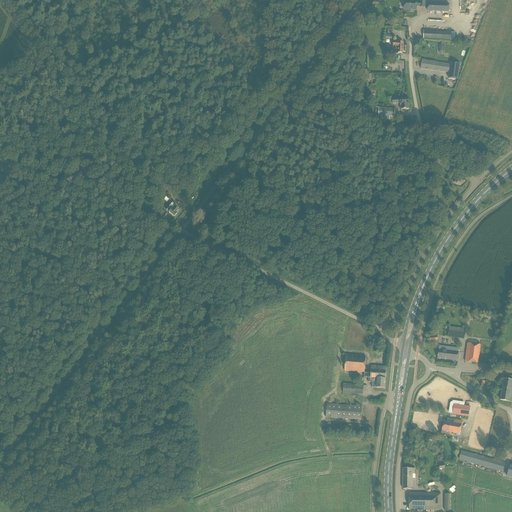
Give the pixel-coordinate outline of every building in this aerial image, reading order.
[(424,7),(424,0),(420,0),(420,3),(416,3),(417,2),(404,1),(404,10),(416,10),(416,6),(420,6),(420,7),(424,7)] [(449,4),(427,3),(427,11),(449,12),(449,4)] [(451,33),(429,31),(424,31),(423,39),(428,39),(451,40),(451,33)] [(398,54),(398,53),(402,53),(403,42),(393,42),(392,54),(398,54)] [(450,64),(427,61),(422,60),(421,69),(436,71),(448,73),(450,64)] [(450,63),(448,78),(458,79),(460,64),(450,63)] [(401,110),(404,109),(409,109),(408,105),(409,105),(408,98),(392,99),(392,104),(400,103),(400,106),(401,110)] [(389,119),(390,116),(394,116),(395,109),(376,108),(375,115),(375,118),(389,119)] [(178,210),(174,207),(175,206),(174,205),(175,205),(172,203),(166,210),(169,212),(168,212),(174,217),(177,212),(176,212),(178,210)] [(155,213),(158,210),(151,204),(148,207),(155,213)] [(157,213),(164,219),(168,215),(162,210),(160,212),(159,210),(157,213)] [(449,327),(448,337),(464,339),(465,334),(465,329),(449,327)] [(478,364),(478,360),(480,345),(479,345),(471,344),(469,344),(467,343),(466,357),(465,362),(478,364)] [(437,358),(458,361),(459,349),(449,348),(439,346),(437,358)] [(345,360),(344,371),(349,371),(355,372),(356,372),(364,373),(366,357),(346,355),(345,360)] [(364,373),(364,377),(368,378),(368,382),(372,382),(371,388),(380,388),(385,389),(386,367),(371,366),(370,373),(364,373)] [(500,400),(511,402),(511,380),(504,379),(500,400)] [(362,395),(363,386),(343,384),(342,393),(362,395)] [(326,417),(346,419),(361,420),(362,407),(347,406),(327,404),(326,417)] [(454,405),(453,414),(457,415),(469,417),(470,408),(454,405)] [(447,422),(443,421),(442,431),(460,434),(462,421),(447,419),(447,422)] [(459,460),(503,472),(505,463),(461,451),(459,460)] [(412,489),(412,487),(412,474),(414,474),(415,469),(403,469),(403,489),(412,489)] [(441,494),(432,494),(409,494),(409,510),(441,510),(441,494)]
